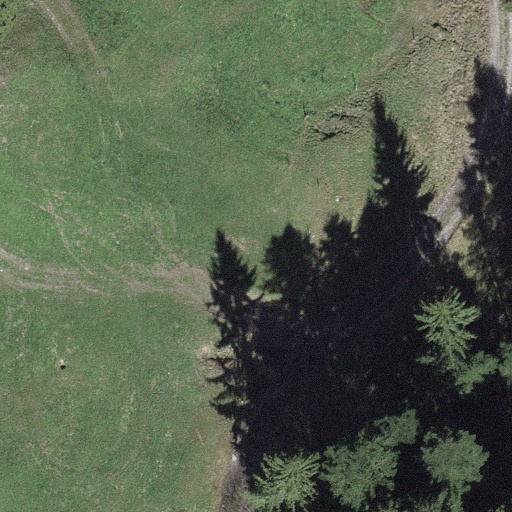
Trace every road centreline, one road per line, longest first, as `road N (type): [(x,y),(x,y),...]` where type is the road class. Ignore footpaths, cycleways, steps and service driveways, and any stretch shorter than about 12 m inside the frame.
road 1 (track): [(506,0),(509,168),(301,355),(233,511)]
road 2 (track): [(0,262),(228,314),(301,355)]
